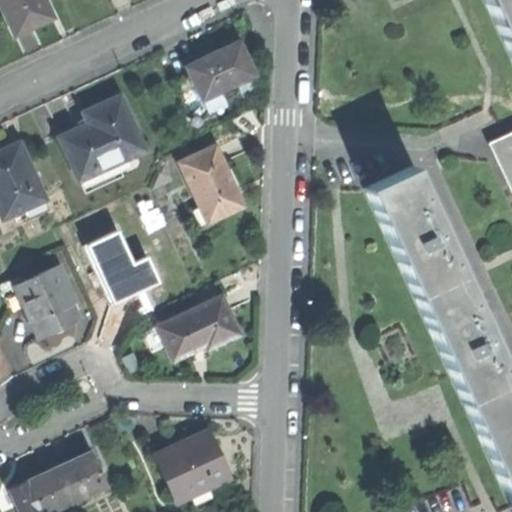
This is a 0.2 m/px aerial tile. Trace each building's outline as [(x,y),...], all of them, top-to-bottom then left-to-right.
[(31,26),(51,17),(43,0),(0,0),(0,5),(13,34),(31,26)] [(511,0),(486,0),(503,34),(511,29),(511,0)] [(511,29),(503,34),(511,53),(511,29)] [(173,80),(191,120),(228,104),(220,87),(252,72),(237,39),(205,54),(186,63),(190,72),(173,80)] [(142,149),(116,95),(97,105),(83,111),(89,122),(57,137),(83,191),(122,172),(117,161),(142,149)] [(511,129),(488,141),(511,191),(511,129)] [(179,160),(208,221),(243,205),(229,175),(214,143),(179,160)] [(0,215),(1,218),(43,199),(24,157),(16,161),(9,146),(0,150),(0,215)] [(365,185),(415,292),(460,272),(442,232),(447,230),(445,223),(442,217),(436,220),(410,164),(365,185)] [(83,246),(110,305),(127,297),(143,289),(116,231),(83,246)] [(23,307),(38,338),(58,329),(77,320),(61,286),(67,283),(58,266),(14,287),(11,280),(0,284),(0,297),(8,314),(23,307)] [(415,292),(464,399),(509,379),(491,340),(498,337),(495,330),(492,324),(485,327),(460,272),(415,292)] [(168,342),(174,357),(208,342),(210,346),(237,334),(220,297),(160,324),(168,342)] [(464,399),(511,502),(511,385),(509,379),(464,399)] [(155,456),(175,500),(227,476),(220,460),(210,439),(192,447),(189,441),(155,456)] [(57,466),(73,501),(105,486),(89,451),(72,459),(57,466)] [(38,511),(48,511),(73,501),(57,466),(40,474),(24,481),(38,511)] [(38,511),(24,481),(7,488),(18,511),(38,511)]
